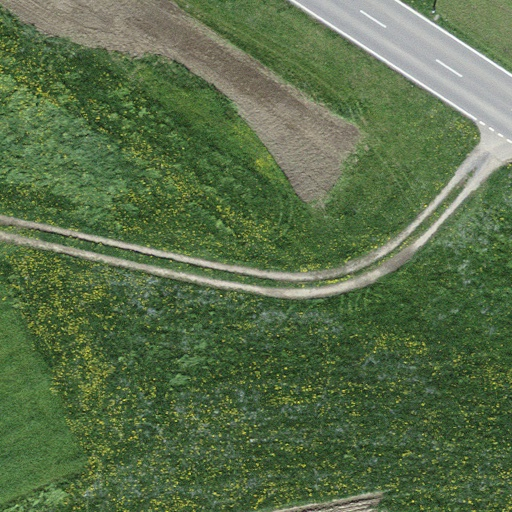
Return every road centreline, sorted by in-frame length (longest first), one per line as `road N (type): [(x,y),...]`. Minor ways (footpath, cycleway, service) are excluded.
road 1 (track): [(0,230),(259,283),(316,282),(367,269),(401,247),(511,133)]
road 2 (tertiary): [(511,111),(342,0)]
